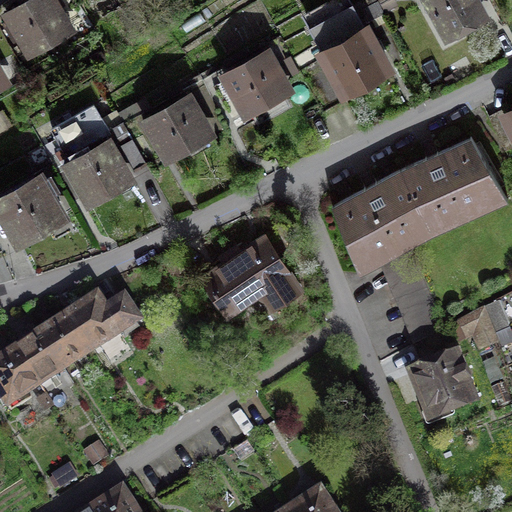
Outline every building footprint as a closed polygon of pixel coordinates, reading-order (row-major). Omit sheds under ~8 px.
[(80,36),(58,0),(37,0),(7,18),(34,64),(80,36)] [(404,9),(398,0),(382,0),(392,16),(404,9)] [(499,21),(486,0),(434,0),(431,2),(453,43),(499,21)] [(390,20),(382,5),(367,14),(375,28),(390,20)] [(406,73),(380,27),(331,53),(358,100),(406,73)] [(303,95),(276,52),(229,80),(256,124),(303,95)] [(0,97),(19,87),(0,54),(0,97)] [(224,138),(203,98),(153,124),(174,164),(224,138)] [(101,108),(54,133),(71,164),(122,137),(142,172),(160,162),(132,110),(109,122),(101,108)] [(511,203),(511,176),(487,131),(337,208),(367,276),(511,203)] [(144,188),(122,142),(72,166),(95,212),(144,188)] [(80,226),(51,173),(0,200),(0,207),(27,255),(80,226)] [(307,292),(272,238),(214,274),(250,330),(307,292)] [(143,333),(114,291),(0,365),(0,386),(18,414),(143,333)] [(511,330),(511,323),(504,302),(490,307),(500,335),(511,330)] [(490,307),(461,318),(471,344),(481,340),(486,354),(505,347),(500,335),(490,307)] [(499,407),(475,350),(416,373),(442,431),(499,407)] [(144,511),(131,490),(95,511),(144,511)] [(345,511),(334,490),(299,511),(345,511)]
